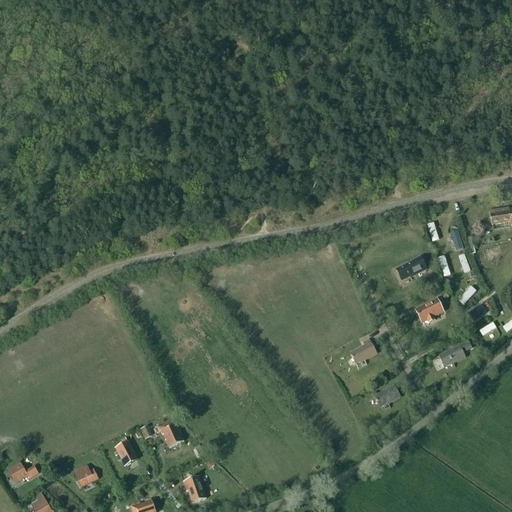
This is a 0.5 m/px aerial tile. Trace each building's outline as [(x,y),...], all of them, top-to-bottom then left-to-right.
[(511,210),(509,211),(509,209),(489,212),(491,226),(509,223),(509,228),(511,227),(511,210)] [(432,243),(438,241),(433,224),(427,226),(432,243)] [(457,252),(463,250),(457,233),(451,235),(457,252)] [(502,254),(500,246),(482,252),(484,259),(502,254)] [(464,274),(470,272),(464,256),(458,258),(464,274)] [(443,278),(450,276),(444,257),(438,259),(443,278)] [(396,272),(401,282),(410,278),(410,279),(426,271),(420,258),(412,263),(412,264),(396,272)] [(464,306),(476,292),(471,288),(459,301),(464,306)] [(437,302),(416,312),(422,323),(430,319),(430,320),(446,312),(444,307),(440,309),(437,302)] [(487,314),(481,306),(468,315),(473,323),(487,314)] [(507,333),(511,329),(511,321),(503,328),(507,333)] [(483,338),(496,329),(492,324),(479,333),(483,338)] [(365,362),(377,356),(369,341),(363,344),(365,347),(350,355),(356,366),(364,361),(365,362)] [(465,359),(460,348),(439,358),(444,369),(452,364),(453,365),(465,359)] [(376,393),(372,395),(380,409),(388,405),(388,406),(400,399),(394,388),(378,397),(376,393)] [(184,443),(175,423),(160,430),(169,450),(184,443)] [(149,435),(146,427),(140,430),(144,437),(149,435)] [(122,442),(124,446),(116,450),(125,468),(137,462),(128,444),(126,440),(122,442)] [(20,464),(8,472),(16,485),(28,478),(29,481),(38,475),(34,468),(25,473),(20,464)] [(74,474),(81,489),(98,481),(94,471),(90,473),(87,467),(74,474)] [(60,470),(57,474),(62,479),(66,476),(60,470)] [(192,505),(206,500),(199,478),(183,483),(187,493),(188,493),(192,505)] [(34,511),(51,511),(43,497),(38,500),(41,504),(32,508),(34,511)] [(155,511),(151,501),(131,508),(132,511),(155,511)]
